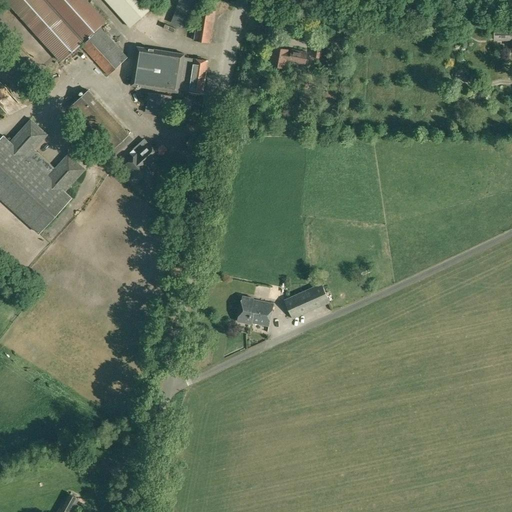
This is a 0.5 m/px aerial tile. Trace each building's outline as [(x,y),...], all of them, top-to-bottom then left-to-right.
[(5,0),(61,62),(106,21),(86,0),(5,0)] [(105,0),(130,27),(153,6),(147,0),(105,0)] [(197,24),(192,24),(200,0),(179,0),(171,23),(190,29),(192,29),(192,32),(195,32),(194,40),(210,43),(215,11),(199,8),(197,24)] [(511,21),(510,21),(510,23),(494,23),(495,40),(511,40),(511,47),(511,52),(511,21)] [(108,75),(120,64),(127,58),(99,29),(81,45),(108,75)] [(321,59),(324,46),(313,44),(310,57),(321,59)] [(203,93),(208,61),(184,57),(184,54),(137,47),(131,85),(178,92),(179,90),(203,93)] [(291,50),(288,50),(274,47),(270,65),(285,68),(286,60),(306,64),(307,56),(308,52),(292,49),(291,50)] [(109,153),(129,135),(88,91),(69,109),(109,153)] [(145,113),(168,116),(171,96),(149,93),(145,113)] [(16,110),(22,104),(18,100),(12,106),(16,110)] [(33,149),(47,134),(30,118),(9,141),(3,135),(0,138),(0,197),(39,233),(72,197),(65,191),(85,168),(68,153),(54,168),(33,149)] [(160,155),(149,143),(142,149),(138,145),(133,149),(134,149),(130,153),(133,157),(125,164),(139,180),(144,175),(146,178),(149,178),(153,175),(153,172),(150,169),(151,169),(148,165),(160,155)] [(293,318),(330,302),(321,283),(284,300),(293,318)] [(270,289),(268,297),(276,299),(277,290),(270,289)] [(269,326),(272,312),(273,304),(253,299),(254,298),(242,296),(237,321),(251,324),(252,323),(269,326)] [(132,473),(133,464),(122,462),(120,471),(132,473)] [(71,511),(79,499),(67,492),(56,511),(71,511)]
